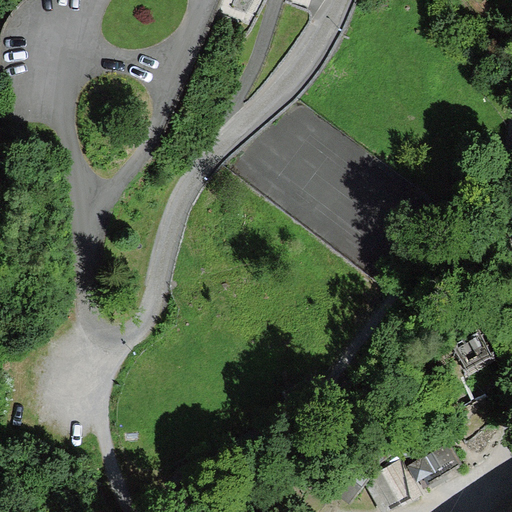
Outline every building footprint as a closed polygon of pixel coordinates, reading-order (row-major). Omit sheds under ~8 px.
[(490,9),(482,0),(467,0),(468,0),(480,17),(490,9)] [(511,259),(500,261),(502,273),(511,271),(511,259)] [(458,347),(466,365),(486,354),(477,336),(458,347)] [(374,446),(379,453),(399,439),(394,431),(374,446)] [(425,474),(431,484),(459,467),(447,447),(411,467),(417,479),(425,474)] [(346,496),(366,469),(355,460),(334,487),(346,496)] [(401,500),(398,496),(413,488),(399,463),(369,481),(385,509),(401,500)] [(263,507),(289,485),(277,470),(250,492),(263,507)] [(198,495),(203,503),(215,496),(205,479),(187,489),(193,498),(198,495)]
